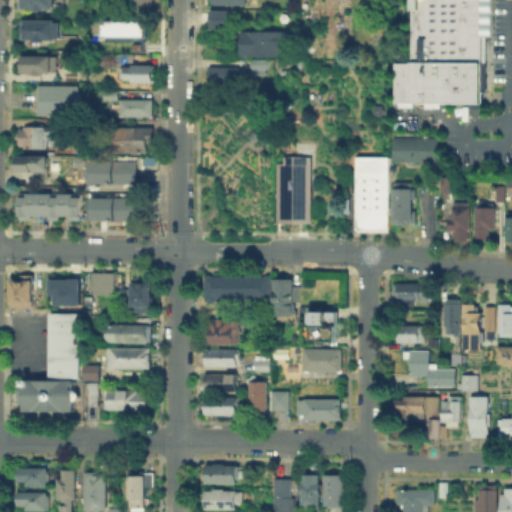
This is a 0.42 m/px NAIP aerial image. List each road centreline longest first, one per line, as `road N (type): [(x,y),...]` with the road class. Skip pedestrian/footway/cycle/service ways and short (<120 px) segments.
road 1 (residential): [(0,438),(349,441),(382,460),(511,460)]
road 2 (residential): [(0,250),(369,252),(511,270)]
road 3 (residential): [(180,0),(178,511)]
road 4 (residential): [(369,252),(366,511)]
